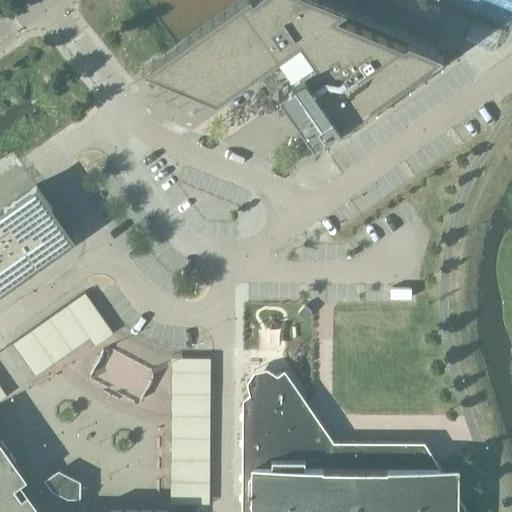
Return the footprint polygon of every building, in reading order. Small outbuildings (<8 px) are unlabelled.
[(231,0),(168,45),(142,63),(216,94),(255,67),(263,61),(278,82),(314,134),(337,117),(340,121),(443,49),(437,46),(341,6),(346,3),(338,0),(231,0)] [(278,82),(263,61),(255,67),(259,73),(270,88),(278,82)] [(153,79),(148,73),(142,78),(147,84),(153,79)] [(0,209),(0,287),(73,237),(36,184),(0,209)] [(304,303),(297,311),(305,318),(312,310),(304,303)] [(468,511),(456,491),(456,485),(452,485),(424,440),(333,439),(312,408),(284,368),(242,397),(240,511),(468,511)] [(168,407),(167,442),(204,442),(205,408),(168,407)] [(169,511),(170,510),(92,509),(92,511),(51,511),(50,510),(41,509),(27,489),(21,494),(14,484),(26,475),(0,437),(0,511),(169,511)] [(68,491),(67,474),(52,475),(53,492),(68,491)]
